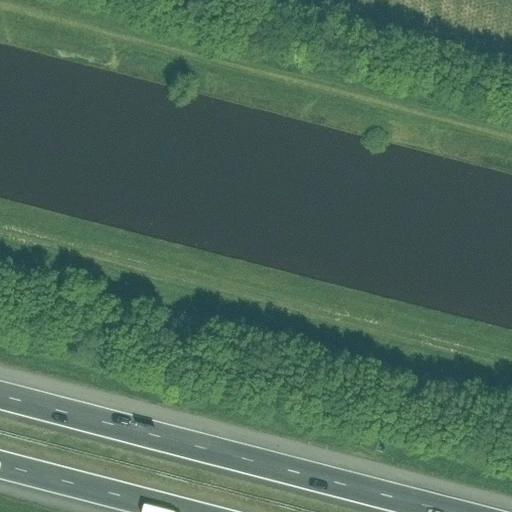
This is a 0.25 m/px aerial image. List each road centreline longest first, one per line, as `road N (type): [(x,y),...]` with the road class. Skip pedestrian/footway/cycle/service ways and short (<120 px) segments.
road 1 (track): [(511,141),(0,12)]
road 2 (motorway): [(447,511),(0,396)]
road 3 (motorway): [(0,466),(174,511)]
